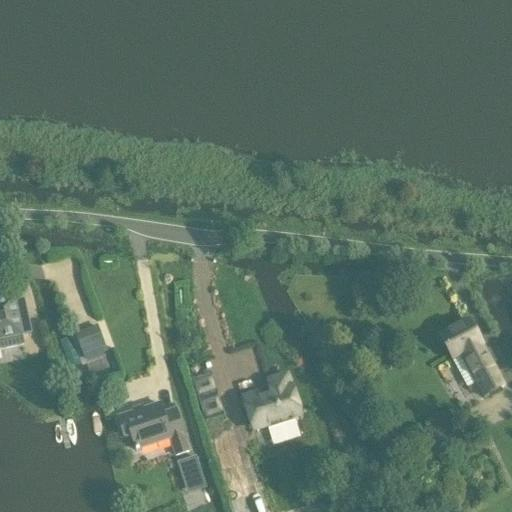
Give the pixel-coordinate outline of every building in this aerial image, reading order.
[(0,352),(0,353),(25,347),(23,338),(31,336),(25,310),(16,312),(13,301),(0,303),(0,352)] [(504,387),(469,323),(441,339),(453,361),(461,357),(483,399),(504,387)] [(83,356),(105,348),(98,329),(76,338),(83,356)] [(291,389),(287,377),(268,383),(272,396),(260,399),(259,395),(244,400),(254,432),(268,427),(269,429),(294,421),(293,419),(300,417),(291,389)] [(199,404),(206,424),(223,418),(217,398),(199,404)] [(163,415),(160,405),(118,419),(125,438),(131,436),(137,452),(171,441),(176,457),(189,453),(175,411),(163,415)] [(438,427),(427,432),(436,450),(447,444),(438,427)] [(179,466),(184,482),(201,477),(195,460),(179,466)] [(227,503),(230,511),(235,511),(245,509),(242,498),(227,503)]
